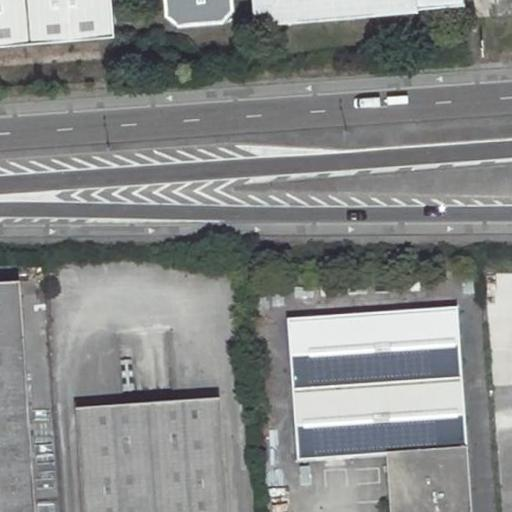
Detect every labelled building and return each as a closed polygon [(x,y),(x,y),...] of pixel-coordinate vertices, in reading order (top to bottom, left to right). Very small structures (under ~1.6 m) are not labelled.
[(0,0),(0,47),(113,39),(110,0),(0,0)] [(416,9),(464,5),(463,0),(163,0),(164,17),(178,28),(222,24),(235,11),(233,0),(252,0),(254,25),(417,12),(416,9)] [(0,297),(0,511),(36,511),(20,296),(0,297)] [(303,464),(392,461),(395,511),(474,511),(463,313),(294,323),(298,392),(303,464)] [(228,511),(220,400),(78,411),(86,511),(228,511)]
